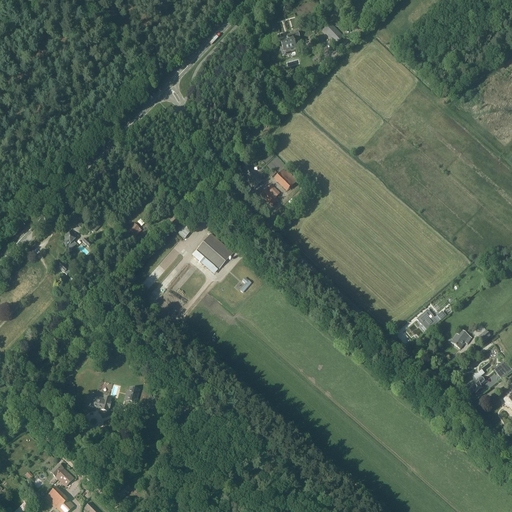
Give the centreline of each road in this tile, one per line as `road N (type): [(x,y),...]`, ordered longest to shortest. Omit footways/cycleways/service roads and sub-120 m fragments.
road 1 (tertiary): [(511,450),(197,164),(181,104),(167,85)]
road 2 (unknown): [(511,474),(250,245)]
road 3 (primary): [(0,263),(167,85)]
road 4 (unclassified): [(0,435),(33,427),(120,511)]
